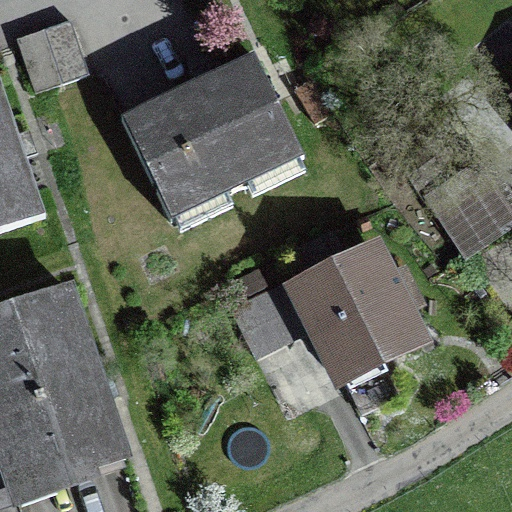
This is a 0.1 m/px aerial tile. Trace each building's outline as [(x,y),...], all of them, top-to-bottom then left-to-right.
[(67,22),(11,41),(29,96),(85,77),(67,22)] [(511,58),(495,72),(511,92),(511,58)] [(253,60),(117,123),(165,226),(301,163),(253,60)] [(0,96),(0,229),(42,215),(0,96)] [(430,129),(392,150),(422,203),(460,181),(430,129)] [(511,212),(493,180),(439,213),(467,259),(511,231),(511,212)] [(330,232),(285,253),(346,390),(426,354),(381,255),(347,270),(330,232)] [(277,290),(231,313),(253,357),(299,334),(277,290)] [(68,298),(0,319),(0,502),(121,465),(68,298)]
